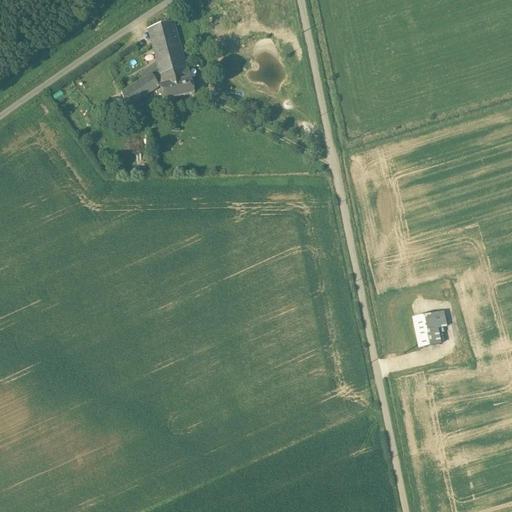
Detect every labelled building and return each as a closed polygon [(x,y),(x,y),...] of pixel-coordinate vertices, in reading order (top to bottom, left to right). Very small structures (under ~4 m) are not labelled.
[(173,24),(148,33),(152,46),(160,78),(186,72),(173,24)] [(160,78),(152,46),(141,54),(151,74),(156,81),(161,87),(159,78),(160,78)] [(160,78),(159,78),(161,87),(164,102),(195,95),(189,71),(186,72),(160,78)] [(151,74),(123,93),(124,94),(127,110),(161,87),(156,81),(151,74)] [(444,313),(413,319),(419,349),(441,345),(438,329),(447,328),(444,313)]
